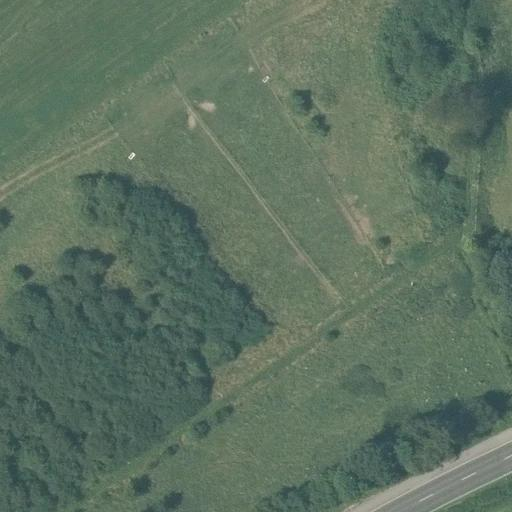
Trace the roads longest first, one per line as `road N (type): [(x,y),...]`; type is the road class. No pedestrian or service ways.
road 1 (track): [(464,241),(72,511)]
road 2 (track): [(511,327),(464,241),(476,84),(457,0)]
road 3 (secondary): [(511,458),(398,511)]
